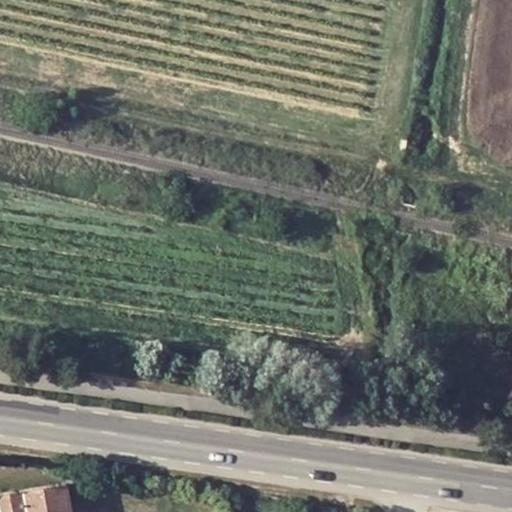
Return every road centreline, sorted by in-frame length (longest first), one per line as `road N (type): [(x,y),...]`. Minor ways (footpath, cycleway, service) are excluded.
road 1 (track): [(489,170),(431,179),(0,88)]
road 2 (secondary): [(0,416),(410,475)]
road 3 (track): [(511,174),(489,170),(465,151),(458,125),(474,0)]
